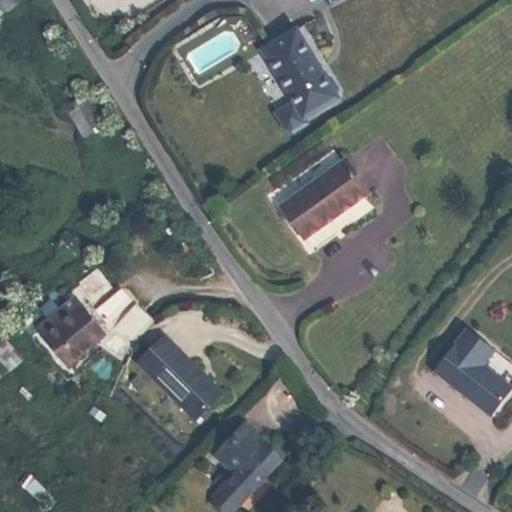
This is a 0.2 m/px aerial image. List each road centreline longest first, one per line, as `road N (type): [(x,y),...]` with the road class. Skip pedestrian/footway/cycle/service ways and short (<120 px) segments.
road 1 (tertiary): [(60,0),(184,199),(295,362),(350,426)]
road 2 (residential): [(350,426),(511,212)]
road 3 (residential): [(350,426),(486,511)]
